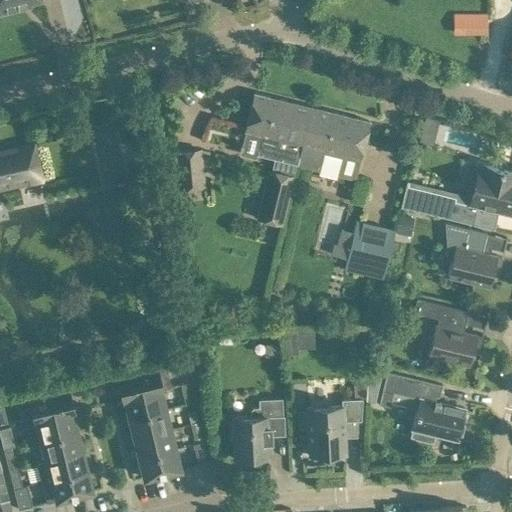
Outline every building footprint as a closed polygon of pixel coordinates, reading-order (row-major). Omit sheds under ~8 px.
[(0,0),(0,12),(21,7),(31,5),(30,2),(39,0),(0,0)] [(454,15),(454,32),(488,32),(488,15),(454,15)] [(355,178),(364,141),(369,121),(340,114),(311,107),(282,100),(253,93),(248,112),(245,126),(244,130),(262,134),(257,155),(268,157),(275,159),(272,170),(267,169),(256,218),(283,224),(295,176),(294,175),(297,164),(320,170),(318,174),(336,179),(337,174),(355,178)] [(425,115),(424,120),(437,124),(437,123),(438,118),(425,115)] [(0,189),(42,180),(34,143),(0,150),(0,189)] [(201,185),(197,149),(173,152),(177,187),(201,185)] [(405,187),(401,206),(420,211),(427,212),(473,223),(478,204),(499,209),(501,210),(501,207),(508,209),(507,211),(511,212),(511,171),(484,164),(483,169),(478,168),(472,166),(465,194),(407,180),(405,187)] [(410,236),(414,217),(399,214),(396,229),(395,233),(410,236)] [(395,233),(396,229),(356,220),(353,231),(347,258),(344,270),(384,280),(395,233)] [(498,273),(502,256),(482,252),(487,232),(445,222),(447,259),(449,258),(449,257),(452,258),(448,276),(490,285),(493,271),(497,271),(497,272),(498,273)] [(463,331),(468,310),(417,297),(413,311),(439,317),(437,324),(435,324),(427,354),(469,364),(473,351),(478,353),(483,334),(481,334),(481,335),(463,331)] [(297,330),(285,329),(284,353),(297,353),(297,347),(314,347),(314,331),(297,331),(297,330)] [(277,343),(264,343),(264,357),(277,357),(277,343)] [(383,366),(372,363),(369,380),(379,382),(383,366)] [(125,398),(160,389),(162,389),(161,388),(171,386),(166,365),(119,377),(124,399),(125,398)] [(386,370),(379,404),(389,406),(390,402),(391,400),(393,392),(408,396),(406,404),(417,406),(410,436),(433,442),(435,434),(457,439),(458,434),(462,435),(465,423),(461,423),(465,408),(434,400),(435,396),(439,395),(442,383),(386,370)] [(186,404),(197,401),(194,381),(181,384),(186,404)] [(365,383),(351,383),(351,397),(364,397),(365,383)] [(130,418),(165,409),(160,389),(125,398),(130,418)] [(26,423),(27,422),(72,412),(73,411),(68,390),(21,402),(26,423)] [(271,434),(284,433),(282,397),(259,398),(259,407),(250,407),(250,416),(233,417),(233,422),(230,423),(231,437),(234,437),(235,457),(239,457),(239,460),(254,459),(254,456),(269,455),(268,441),(271,441),(271,434)] [(360,434),(362,398),(342,399),(342,405),(328,405),(328,409),(314,409),(313,406),(307,406),(307,411),(299,411),(300,426),(308,426),(309,454),(314,454),(314,458),(331,457),(331,453),(345,452),(344,435),(360,434)] [(130,418),(135,438),(169,429),(165,409),(130,418)] [(198,422),(200,421),(196,409),(187,411),(191,423),(196,422),(198,422)] [(32,441),(42,439),(77,431),(72,412),(27,422),(32,441)] [(194,439),(201,437),(198,422),(196,422),(191,423),(194,439)] [(140,458),(174,449),(169,429),(135,438),(140,458)] [(42,439),(46,459),(81,451),(77,431),(42,439)] [(11,446),(8,432),(0,433),(4,448),(11,446)] [(389,463),(395,441),(373,436),(368,458),(389,463)] [(202,442),(193,444),(195,451),(200,454),(204,453),(202,442)] [(16,467),(11,446),(4,448),(9,468),(16,467)] [(178,469),(174,449),(140,458),(145,477),(178,469)] [(42,481),(51,479),(86,470),(81,451),(46,459),(37,461),(42,481)] [(56,499),(91,491),(86,470),(51,479),(56,499)] [(22,486),(19,471),(17,471),(10,473),(13,488),(22,486)] [(33,505),(27,485),(22,486),(13,488),(18,509),(33,505)] [(0,501),(9,500),(7,490),(0,491),(0,501)]
